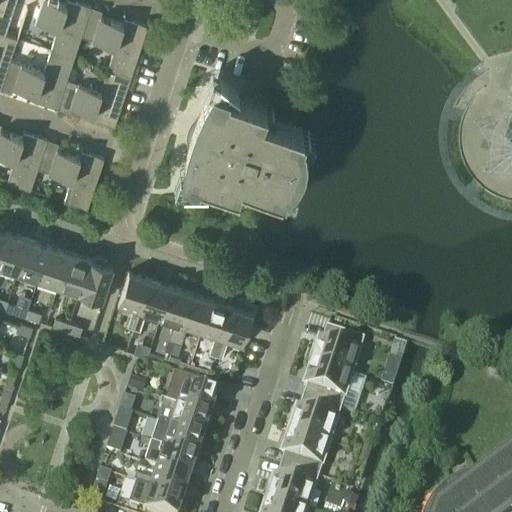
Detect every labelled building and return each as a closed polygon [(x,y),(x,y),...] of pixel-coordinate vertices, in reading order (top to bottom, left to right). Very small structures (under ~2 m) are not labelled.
[(0,0),(0,32),(16,37),(23,16),(26,5),(15,1),(15,0),(0,0)] [(73,56),(80,34),(83,24),(90,6),(75,1),(73,6),(53,0),(40,0),(38,9),(26,5),(23,16),(57,27),(49,48),(73,56)] [(130,75),(146,24),(132,19),(130,25),(99,15),(95,28),(83,24),(80,34),(114,46),(106,67),(130,75)] [(9,59),(16,37),(0,32),(0,85),(5,70),(9,59)] [(56,107),(62,88),(66,78),(73,56),(49,48),(42,70),(9,59),(5,70),(17,73),(12,86),(43,96),(41,102),(56,107)] [(113,126),(130,75),(106,67),(99,89),(66,78),(62,88),(74,92),(69,105),(100,115),(98,121),(113,126)] [(307,142),(310,131),(271,118),(274,108),(235,95),(237,91),(238,89),(211,70),(173,187),(205,187),(205,186),(207,182),(246,195),(249,184),(289,197),(292,186),(290,186),(293,182),(296,179),(298,175),(300,171),(302,167),(304,163),(305,159),(305,154),(305,150),(305,146),(305,141),(307,142)] [(36,167),(40,156),(46,138),(31,133),(29,139),(0,128),(0,154),(13,159),(6,182),(29,189),(36,167)] [(86,208),(103,157),(88,152),(86,157),(55,147),(51,160),(40,156),(36,167),(70,178),(63,200),(86,208)] [(0,265),(16,271),(27,237),(7,230),(0,251),(0,265)] [(37,277),(48,244),(27,237),(16,271),(37,277)] [(58,284),(69,251),(48,244),(37,277),(58,284)] [(78,291),(89,257),(69,251),(58,284),(78,291)] [(101,297),(112,265),(107,263),(107,262),(105,258),(97,256),(93,258),(93,259),(89,257),(78,291),(103,299),(103,298),(101,297)] [(132,327),(149,277),(128,270),(116,304),(131,309),(126,325),(132,327)] [(158,318),(169,284),(149,277),(132,327),(139,329),(144,314),(158,318)] [(171,348),(190,291),(169,284),(158,318),(172,323),(163,350),(170,352),(171,348)] [(199,332),(210,297),(190,291),(171,348),(177,350),(185,327),(199,332)] [(214,354),(231,304),(210,297),(199,332),(213,336),(208,352),(214,354)] [(24,316),(27,308),(14,304),(11,312),(24,316)] [(241,346),(252,311),(231,304),(214,354),(221,356),(226,341),(241,346)] [(38,321),(40,313),(27,308),(24,316),(38,321)] [(65,330),(68,322),(55,317),(52,325),(65,330)] [(29,335),(31,327),(18,322),(15,330),(29,335)] [(79,334),(81,326),(68,322),(65,330),(79,334)] [(351,375),(362,341),(325,328),(322,340),(321,340),(319,345),(316,344),(310,362),(351,375)] [(18,367),(22,354),(15,351),(10,365),(18,367)] [(340,410),(351,375),(310,362),(304,380),(307,381),(305,387),(306,387),(303,398),(340,410)] [(217,396),(205,393),(208,386),(173,375),(164,403),(210,418),(217,396)] [(383,375),(380,386),(390,389),(394,378),(383,375)] [(129,379),(125,390),(133,393),(137,382),(129,379)] [(8,397),(13,383),(5,381),(0,394),(8,397)] [(0,408),(4,410),(8,397),(0,394),(0,395),(0,408)] [(328,444),(340,410),(303,398),(299,408),(298,408),(296,414),(293,413),(287,430),(328,444)] [(123,399),(119,411),(126,413),(130,401),(123,399)] [(203,438),(210,418),(164,403),(160,401),(158,408),(173,413),(169,427),(203,438)] [(126,434),(130,422),(117,418),(113,430),(126,434)] [(196,459),(203,438),(169,427),(157,423),(150,444),(196,459)] [(317,478),(328,444),(287,430),(281,449),(285,450),(283,455),(284,455),(280,466),(317,478)] [(109,439),(104,453),(119,458),(123,444),(109,439)] [(511,511),(511,441),(473,471),(468,472),(463,474),(459,476),(454,478),(450,481),(445,484),(440,488),(436,492),(432,497),(429,501),(426,506),(423,511),(511,511)] [(189,479),(196,459),(150,444),(144,464),(155,468),(189,479)] [(367,457),(370,450),(363,447),(360,454),(367,457)] [(365,464),(367,457),(360,454),(358,461),(365,464)] [(305,511),(317,478),(280,466),(277,477),(276,476),(274,482),(271,481),(265,499),(305,511)] [(183,500),(189,479),(155,468),(150,482),(135,477),(133,483),(183,500)] [(99,471),(95,482),(106,486),(110,475),(99,471)] [(81,490),(85,479),(74,475),(70,486),(81,490)] [(148,511),(178,511),(183,500),(133,483),(130,490),(146,495),(141,510),(148,511)] [(93,492),(90,502),(99,505),(101,500),(98,494),(93,492)] [(305,511),(265,499),(260,511),(305,511)]
